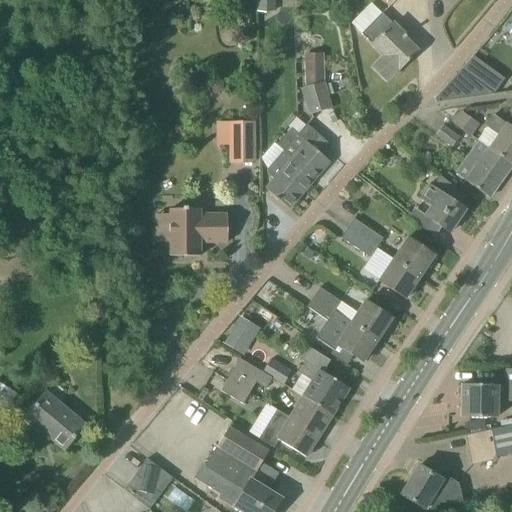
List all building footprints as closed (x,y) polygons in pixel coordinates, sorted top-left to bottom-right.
[(381,14),(363,33),(361,34),(384,57),(373,68),(386,81),(398,70),(417,51),(404,39),(406,37),(393,24),(392,25),(381,14)] [(330,108),(323,84),(322,63),(305,64),(306,89),(303,90),(310,114),(330,108)] [(475,79),(493,91),(501,79),(483,67),(475,79)] [(461,71),(434,100),(437,103),(494,95),(489,91),(461,71)] [(478,124),(461,112),(453,124),(470,136),(478,124)] [(489,149),(511,165),(511,128),(506,124),(493,115),(485,127),(498,136),(489,149)] [(255,122),(227,123),(227,139),(256,138),(255,122)] [(319,153),(327,144),(327,143),(306,125),(297,135),(291,130),(277,145),(282,150),(293,160),(295,157),(299,160),(301,158),(307,163),(299,173),(311,183),(329,162),(319,153)] [(443,126),(435,136),(451,148),(459,138),(443,126)] [(489,198),(511,166),(511,165),(489,149),(479,142),(456,175),(465,181),(489,198)] [(266,170),(276,179),(266,190),(288,210),(311,183),(299,173),(307,163),(301,158),(299,160),(295,157),(293,160),(282,150),(266,170)] [(413,210),(407,220),(434,238),(441,228),(449,234),(465,210),(459,206),(466,197),(440,178),(433,188),(429,185),(419,200),(430,207),(423,216),(413,210)] [(227,243),(227,215),(200,215),(200,210),(188,210),(188,207),(182,207),(182,210),(170,210),(170,257),(200,257),(200,242),(206,242),(206,243),(227,243)] [(354,220),(347,229),(376,249),(383,239),(354,220)] [(376,249),(347,229),(341,239),(370,258),(376,249)] [(393,260),(420,278),(434,256),(408,238),(393,260)] [(420,278),(393,260),(378,282),(405,300),(420,278)] [(319,288),(313,298),(333,312),(340,302),(319,288)] [(333,312),(313,298),(306,307),(327,321),(333,312)] [(392,319),(365,301),(350,323),(377,341),(392,319)] [(340,316),(339,317),(333,312),(327,321),(315,338),(333,350),(337,346),(363,363),(377,341),(350,323),(340,316)] [(240,317),(223,345),(241,357),(259,329),(240,317)] [(64,347),(51,362),(61,371),(74,356),(64,347)] [(347,388),(323,373),(330,361),(309,348),(300,363),(305,365),(300,374),(311,381),(301,398),(303,399),(303,398),(332,416),(349,389),(347,388)] [(263,373),(241,361),(239,359),(227,381),(249,394),(255,385),(265,391),(271,380),(271,379),(262,374),(263,373)] [(283,387),(290,376),(269,363),(263,373),(262,374),(271,379),(271,380),(283,387)] [(497,402),(511,402),(511,370),(505,370),(505,386),(461,385),(460,417),(496,418),(497,402)] [(243,405),(249,394),(227,381),(220,392),(243,405)] [(45,394),(24,418),(43,434),(44,433),(65,450),(84,426),(45,394)] [(315,443),(332,416),(303,398),(303,399),(292,416),(303,423),(298,432),(315,443)] [(303,423),(292,416),(289,422),(275,413),(259,439),(273,448),(278,440),(306,458),(315,443),(298,432),(303,423)] [(261,463),(268,452),(228,428),(216,448),(208,462),(205,461),(194,478),(221,495),(219,499),(240,511),(272,511),(280,499),(268,491),(274,481),(272,470),(261,463)] [(496,460),(490,431),(465,436),(471,465),(496,460)] [(147,460),(146,460),(135,476),(160,495),(172,479),(147,460)] [(442,481),(419,466),(401,495),(424,509),(434,493),(449,501),(456,490),(442,481)]
